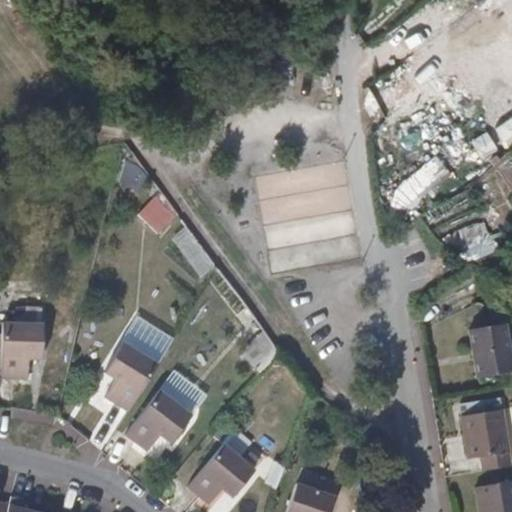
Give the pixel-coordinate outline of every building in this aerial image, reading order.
[(316,4),(315,0),(272,0),(278,16),(316,4)] [(437,133),(464,114),(440,81),(413,101),(437,133)] [(474,159),(492,152),(485,132),(466,138),(474,159)] [(405,213),(450,175),(431,153),(387,192),(405,213)] [(119,184),(138,190),(146,166),(128,160),(119,184)] [(481,206),(469,186),(422,214),(434,234),(481,206)] [(155,196),(138,216),(160,236),(178,217),(155,196)] [(454,264),(492,241),(477,216),(439,238),(454,264)] [(510,372),(501,323),(463,329),(471,379),(510,372)] [(41,363),(43,327),(1,324),(0,336),(0,380),(26,382),(27,363),(41,363)] [(264,330),(242,349),(259,368),(281,348),(264,330)] [(127,412),(157,365),(123,344),(103,376),(113,382),(104,397),(127,412)] [(164,448),(186,422),(156,397),(122,438),(143,457),(156,442),(164,448)] [(511,466),(511,439),(507,408),(465,414),(471,458),(485,456),(487,471),(511,466)] [(226,501),(250,474),(220,448),(185,490),(205,508),(217,493),(226,501)] [(511,511),(511,485),(511,481),(468,489),(472,511),(511,511)] [(327,511),(331,501),(294,486),(284,511),(327,511)] [(31,511),(22,510),(24,501),(10,498),(7,506),(5,511),(31,511)]
